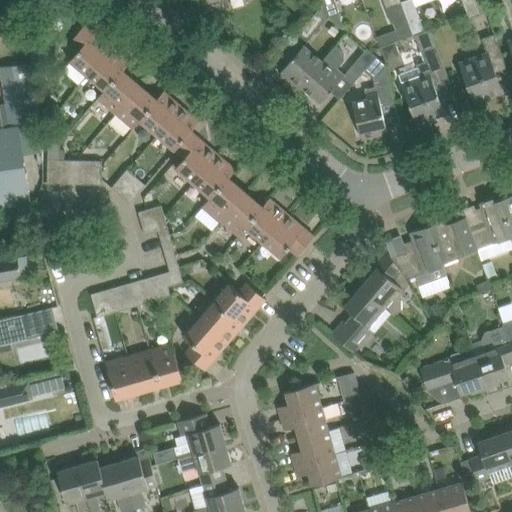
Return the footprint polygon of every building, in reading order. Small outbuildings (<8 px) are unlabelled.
[(0,0),(0,27),(11,28),(22,29),(23,0),(0,0)] [(322,0),(323,4),(326,13),(329,16),(344,28),(334,0),(322,0)] [(387,0),(390,6),(402,40),(413,35),(413,34),(401,2),(400,0),(387,0)] [(413,0),(405,0),(401,2),(413,34),(424,30),(413,0)] [(462,0),(469,17),(480,13),(475,0),(462,0)] [(323,4),(298,33),(307,41),(329,16),(326,13),(323,4)] [(86,23),(73,39),(69,43),(78,51),(70,61),(87,76),(112,46),(86,23)] [(421,75),(401,82),(417,124),(445,113),(435,86),(449,80),(430,27),(415,33),(425,61),(417,64),(418,67),(418,66),(421,75)] [(460,62),(468,84),(475,102),(503,92),(493,64),(504,60),(494,34),(482,38),(487,52),(460,62)] [(44,62),(54,65),(60,39),(50,37),(44,62)] [(322,61),(304,45),(280,73),(299,89),(322,61)] [(322,61),(299,89),(299,90),(302,87),(321,103),(345,75),(338,68),(344,60),(344,52),(336,45),(325,58),(322,61)] [(130,62),(112,46),(87,76),(104,90),(123,69),(123,70),(130,62)] [(367,48),(351,67),(360,75),(376,56),(367,48)] [(32,64),(0,66),(0,71),(9,126),(41,122),(32,64)] [(365,89),(367,99),(352,102),(361,138),(388,132),(381,105),(395,102),(386,64),(373,78),(375,87),(365,89)] [(140,84),(123,70),(123,69),(104,90),(97,98),(115,113),(140,84)] [(157,98),(140,84),(115,113),(133,129),(140,121),(157,98)] [(164,90),(157,98),(140,121),(157,135),(182,106),(164,90)] [(182,106),(157,135),(175,150),(200,121),(182,106)] [(0,207),(30,203),(18,126),(0,128),(0,207)] [(200,138),(184,158),(175,168),(193,183),(218,153),(200,138)] [(59,184),(60,160),(58,160),(59,142),(49,142),(48,159),(47,183),(59,184)] [(193,183),(210,197),(210,198),(229,176),(229,177),(236,169),(218,153),(193,183)] [(60,160),(59,184),(71,184),(72,160),(60,160)] [(90,160),(78,160),(77,184),(89,184),(90,160)] [(90,160),(89,184),(101,185),(102,161),(90,160)] [(127,169),(112,187),(121,195),(136,177),(127,169)] [(203,205),(206,208),(221,221),(246,191),(229,177),(229,176),(210,198),(210,197),(203,205)] [(136,177),(121,195),(130,203),(145,184),(136,177)] [(246,191),(221,221),(239,236),(246,228),(245,227),(263,206),(246,191)] [(511,194),(499,199),(511,236),(511,194)] [(245,227),(246,228),(263,242),(288,213),(270,197),(263,206),(245,227)] [(466,217),(470,228),(478,249),(480,249),(484,260),(511,249),(511,236),(499,199),(494,201),(493,198),(480,203),(483,210),(476,212),(477,213),(466,217)] [(161,205),(140,211),(138,212),(142,223),(165,217),(161,205)] [(288,213),(263,242),(280,257),(288,248),(297,256),(314,236),(288,213)] [(434,223),(429,225),(443,266),(445,265),(444,262),(478,249),(470,228),(460,232),(456,220),(449,223),(446,215),(433,220),(434,223)] [(165,217),(142,223),(145,235),(158,231),(168,228),(165,217)] [(409,250),(391,257),(406,280),(416,276),(419,285),(447,275),(443,266),(429,225),(410,232),(413,239),(406,242),(409,250)] [(176,257),(170,234),(160,237),(167,260),(176,257)] [(359,284),(391,312),(395,316),(400,309),(400,300),(398,297),(408,284),(406,280),(391,257),(387,250),(374,265),(377,268),(371,275),(368,273),(359,284)] [(17,257),(0,260),(0,280),(20,277),(17,257)] [(183,281),(178,263),(168,266),(173,283),(183,281)] [(164,273),(153,276),(159,299),(171,296),(168,285),(164,273)] [(153,276),(142,279),(148,302),(159,299),(153,276)] [(476,283),(480,293),(492,288),(488,278),(476,283)] [(148,302),(142,279),(130,283),(137,306),(148,302)] [(229,283),(217,297),(246,323),(266,299),(247,282),(239,291),(229,283)] [(124,284),(113,287),(120,311),(131,307),(124,284)] [(345,322),(343,320),(332,333),(354,352),(372,330),(374,332),(391,312),(359,284),(349,296),(351,298),(344,306),(352,313),(345,322)] [(120,311),(113,287),(102,291),(108,314),(120,311)] [(102,291),(91,294),(97,317),(108,314),(102,291)] [(217,297),(196,321),(225,346),(246,323),(217,297)] [(429,312),(435,321),(445,314),(439,305),(429,312)] [(52,307),(21,315),(27,338),(58,331),(52,307)] [(511,319),(503,322),(509,338),(511,347),(511,319)] [(185,352),(190,357),(205,370),(225,346),(196,321),(184,335),(193,343),(185,352)] [(486,351),(474,355),(486,388),(500,383),(499,381),(510,377),(505,364),(511,361),(511,347),(509,338),(495,343),(490,329),(485,331),(481,339),(483,344),(484,343),(486,351)] [(172,343),(150,349),(161,386),(183,380),(172,343)] [(150,349),(128,355),(138,393),(161,386),(150,349)] [(451,353),(449,358),(420,368),(428,391),(456,381),(461,394),(471,390),(472,393),(486,388),(474,355),(464,359),(462,353),(458,351),(451,353)] [(128,355),(125,356),(105,362),(116,399),(138,393),(128,355)] [(354,372),(338,377),(329,379),(331,386),(340,383),(345,400),(361,395),(354,372)] [(29,382),(0,388),(0,405),(32,398),(29,382)] [(278,407),(281,418),(322,407),(315,383),(285,392),(289,404),(278,407)] [(337,402),(322,407),(326,419),(341,415),(337,402)] [(322,407),(281,418),(284,430),(295,427),(299,438),(329,430),(326,419),(322,407)] [(206,413),(178,421),(182,435),(189,433),(191,442),(175,446),(179,458),(226,444),(220,423),(210,426),(206,413)] [(511,426),(501,430),(511,462),(511,426)] [(291,453),(294,464),(335,453),(329,430),(299,438),(302,450),(291,453)] [(470,459),(477,477),(478,481),(491,476),(489,472),(511,463),(511,462),(501,430),(486,435),(487,438),(477,441),(482,454),(470,459)] [(226,444),(179,458),(182,469),(198,464),(204,485),(226,478),(222,466),(232,463),(226,444)] [(335,453),(294,464),(298,476),(309,473),(312,485),(342,476),(335,453)] [(376,454),(360,458),(364,469),(379,465),(376,456),(376,454)] [(139,455),(120,461),(133,508),(146,504),(142,489),(157,484),(150,458),(141,461),(139,455)] [(406,459),(409,466),(419,463),(417,455),(406,459)] [(98,459),(78,465),(91,511),(101,509),(97,494),(105,492),(108,499),(110,499),(100,467),(98,459)] [(120,461),(100,467),(110,499),(118,496),(122,511),(133,508),(120,461)] [(57,471),(63,490),(67,503),(77,500),(80,511),(91,511),(78,465),(57,471)] [(445,475),(443,466),(434,469),(436,477),(445,475)] [(227,511),(244,507),(239,487),(229,490),(226,478),(204,485),(209,507),(189,511),(227,511)] [(462,482),(438,488),(445,511),(468,511),(471,511),(462,482)] [(339,491),(337,483),(326,486),(328,494),(339,491)] [(445,511),(438,488),(416,495),(420,511),(445,511)] [(420,511),(416,495),(392,502),(395,511),(420,511)] [(395,511),(392,502),(369,509),(370,511),(395,511)]
